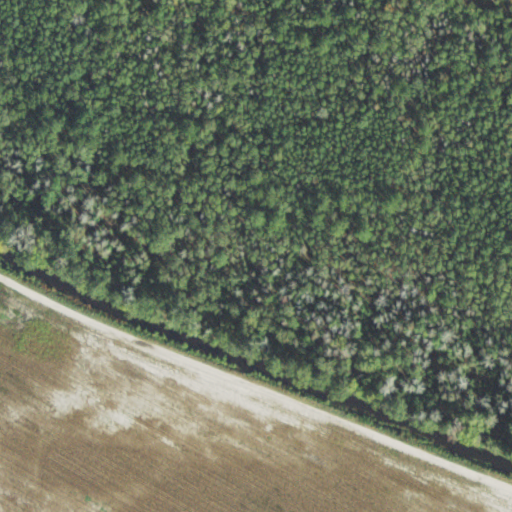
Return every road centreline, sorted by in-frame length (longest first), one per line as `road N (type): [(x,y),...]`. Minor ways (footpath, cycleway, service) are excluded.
road 1 (track): [(0,274),(107,326),(511,486)]
road 2 (track): [(79,0),(5,111)]
